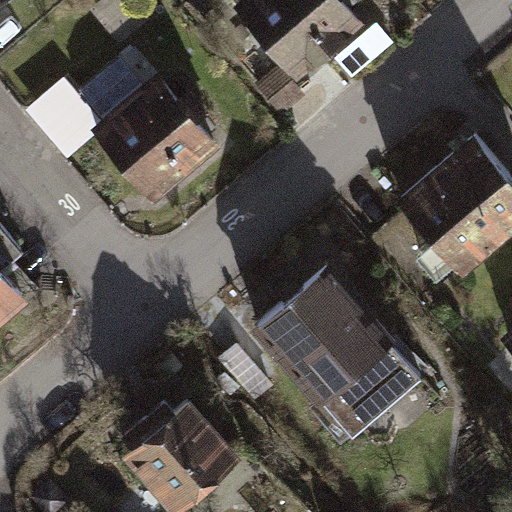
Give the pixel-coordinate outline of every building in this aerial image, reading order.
[(374,29),(348,0),(226,0),(303,90),(374,29)] [(167,83),(137,48),(79,95),(112,135),(105,141),(154,200),(224,142),(191,102),(197,97),(178,74),(167,83)] [(511,228),(511,155),(480,119),(398,189),(466,268),(511,228)] [(0,311),(22,291),(0,267),(0,263),(10,254),(0,242),(0,311)] [(427,368),(326,247),(261,301),(271,313),(261,321),(352,430),(427,368)] [(511,314),(499,325),(511,339),(511,314)] [(249,449),(185,379),(116,440),(180,511),(249,449)] [(59,475),(34,493),(48,511),(54,511),(75,497),(59,475)]
